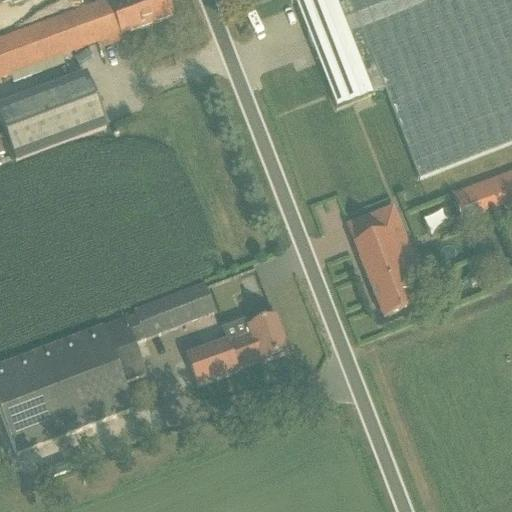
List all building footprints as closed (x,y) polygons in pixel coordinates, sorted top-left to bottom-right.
[(109,0),(0,41),(0,80),(110,40),(111,41),(172,17),(164,0),(134,0),(113,9),(109,0)] [(384,94),(419,183),(511,146),(511,0),(291,0),(336,112),(384,94)] [(0,108),(0,125),(14,165),(104,132),(84,78),(0,108)] [(511,174),(451,198),(461,224),(511,204),(511,174)] [(345,229),(383,324),(401,316),(415,311),(406,288),(421,282),(392,210),(364,221),(345,229)] [(54,349),(0,369),(0,413),(15,458),(113,421),(132,414),(122,386),(145,378),(134,348),(144,344),(213,317),(202,289),(195,292),(134,316),(135,319),(124,323),(106,330),(54,349)] [(238,317),(257,316),(255,297),(237,298),(238,317)] [(185,359),(197,391),(288,356),(275,320),(247,331),(250,338),(228,346),(227,343),(185,359)]
